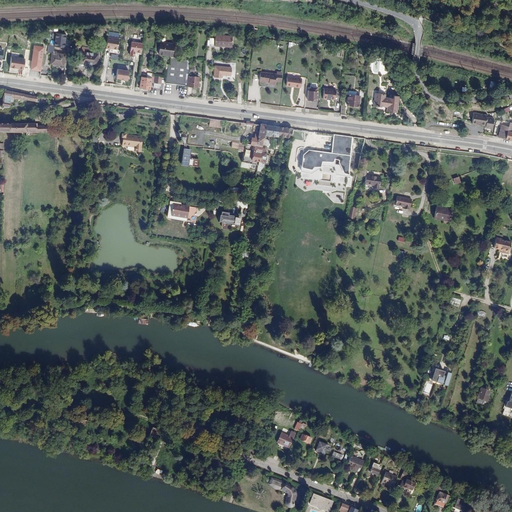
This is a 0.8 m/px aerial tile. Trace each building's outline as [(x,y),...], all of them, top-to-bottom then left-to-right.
[(55,32),(54,46),(65,47),(66,33),(55,32)] [(109,32),(107,49),(119,50),(121,33),(109,32)] [(232,47),(232,37),(215,36),(214,46),(232,47)] [(171,56),(173,44),(160,43),(159,55),(171,56)] [(44,47),(34,45),(30,70),(40,71),(44,47)] [(90,53),(90,49),(81,47),(79,64),(88,65),(88,67),(96,68),(98,54),(90,53)] [(64,54),(52,53),(51,53),(50,64),(52,64),(52,66),(64,68),(65,63),(64,63),(64,54)] [(25,59),(11,56),(9,67),(23,69),(25,59)] [(168,81),(166,80),(166,83),(174,84),(182,85),(184,85),(185,76),(186,67),(170,65),(168,81)] [(230,76),(231,68),(214,66),(213,77),(221,78),(222,75),(230,76)] [(116,69),(116,80),(130,80),(130,70),(116,69)] [(276,80),(277,74),(260,72),(259,81),(270,82),(270,83),(275,84),(276,80)] [(188,86),(199,87),(200,78),(189,76),(188,86)] [(299,87),(300,78),(287,76),(285,85),(299,87)] [(488,87),(488,77),(463,77),(463,87),(488,87)] [(141,78),(140,88),(150,90),(151,84),(151,79),(141,78)] [(399,96),(394,95),(393,98),(385,97),(387,86),(376,85),(373,105),(386,107),(385,111),(397,112),(399,96)] [(335,89),(323,88),(322,98),(327,99),(327,98),(335,99),(335,89)] [(2,108),(9,107),(11,97),(12,92),(5,90),(2,108)] [(311,91),(308,91),(307,99),(316,100),(317,92),(316,92),(311,91)] [(38,97),(12,92),(11,97),(21,100),(21,99),(38,102),(43,102),(44,98),(38,97)] [(347,104),(357,106),(359,96),(348,94),(347,104)] [(482,115),(483,113),(469,110),(468,118),(467,120),(480,124),(480,125),(487,127),(489,117),(482,115)] [(210,119),(195,117),(193,126),(208,129),(210,119)] [(497,136),(510,139),(511,132),(511,121),(510,121),(508,126),(501,124),(497,136)] [(0,132),(15,133),(15,124),(0,123),(0,132)] [(15,124),(15,133),(27,133),(46,133),(46,126),(35,126),(35,124),(15,124)] [(266,126),(261,125),(258,136),(258,139),(254,139),(252,138),(250,145),(254,146),(253,151),(260,153),(261,149),(264,136),(266,126)] [(264,136),(278,137),(279,128),(266,126),(264,136)] [(292,129),(279,128),(278,137),(291,138),(292,129)] [(352,137),(333,134),(331,153),(309,150),(303,154),(298,171),(310,174),(321,166),(333,167),(335,175),(347,176),(352,137)] [(137,144),(137,137),(122,136),(122,142),(137,144)] [(244,150),(242,162),(251,164),(253,151),(254,146),(250,145),(245,144),(232,141),(230,147),(244,150)] [(274,156),(272,161),(275,162),(279,147),(279,148),(281,143),(277,142),(274,156)] [(184,148),(182,164),(190,165),(193,149),(184,148)] [(258,165),(260,153),(253,151),(251,164),(258,165)] [(380,177),(366,175),(365,184),(373,186),(373,189),(378,189),(379,186),(380,177)] [(411,199),(397,196),(395,205),(403,207),(403,209),(408,210),(409,208),(411,199)] [(185,219),(186,208),(180,207),(180,205),(174,204),(174,206),(171,205),(169,216),(185,219)] [(348,217),(356,218),(357,207),(350,206),(348,217)] [(451,210),(436,207),(433,218),(442,220),(449,222),(451,210)] [(219,217),(218,222),(235,226),(238,226),(239,221),(232,219),(233,218),(227,217),(228,215),(221,214),(220,217),(219,217)] [(511,253),(511,247),(511,240),(496,237),(493,249),(511,253)] [(477,317),(484,319),(486,312),(479,310),(477,317)] [(482,404),(483,400),(485,401),(486,401),(489,391),(480,388),(476,402),(482,404)] [(298,422),(295,429),(299,431),(302,423),(303,422),(300,420),(299,423),(298,422)] [(152,435),(159,436),(160,429),(153,427),(152,435)] [(277,442),(288,448),(295,433),(291,431),(289,436),(281,433),(277,442)] [(300,439),(309,443),(311,439),(302,434),(300,439)] [(323,453),(324,453),(326,445),(318,442),(315,449),(317,450),(317,451),(323,453)] [(359,467),(361,468),(364,461),(351,456),(348,463),(350,464),(349,467),(350,470),(354,471),(358,470),(359,467)] [(370,472),(377,475),(380,468),(379,465),(374,463),(370,472)] [(404,478),(408,469),(405,468),(400,479),(402,480),(399,486),(404,488),(403,490),(407,491),(408,488),(411,490),(415,483),(404,478)] [(381,482),(392,487),(397,477),(386,472),(381,482)] [(292,506),(293,505),(293,503),(295,496),(294,490),(282,483),(283,482),(274,478),(274,479),(272,478),(269,483),(272,484),(273,486),(274,487),(275,488),(276,488),(277,488),(278,488),(279,488),(280,487),(283,488),(282,489),(286,491),(287,495),(286,501),(286,503),(287,505),(288,506),(290,506),(292,506)] [(233,485),(235,481),(229,479),(226,489),(233,491),(235,486),(233,485)] [(443,493),(439,491),(438,493),(444,495),(441,503),(445,504),(449,495),(443,493)] [(444,495),(438,493),(435,500),(441,503),(444,495)] [(318,507),(329,511),(332,501),(313,494),(310,501),(309,504),(318,507)] [(443,509),(445,504),(441,503),(435,500),(434,505),(443,509)] [(461,505),(456,503),(457,502),(454,501),(452,507),(455,508),(455,509),(459,511),(459,509),(462,511),(465,503),(463,502),(461,505)] [(339,509),(345,511),(348,506),(342,503),(339,509)]
